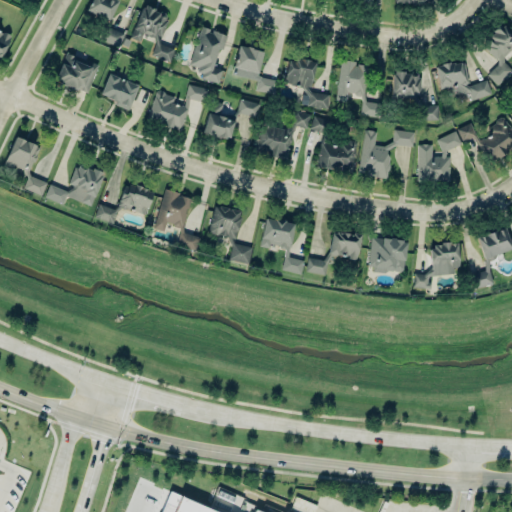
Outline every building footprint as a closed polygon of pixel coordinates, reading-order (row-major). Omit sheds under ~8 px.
[(91,0),(86,11),(110,22),(119,1),(115,0),(91,0)] [(171,62),(175,50),(160,45),(169,15),(142,6),(131,41),(141,44),(144,36),(155,40),(150,56),(171,62)] [(488,76),(500,87),(511,73),(511,69),(502,61),(511,50),(511,34),(502,25),(482,46),(500,63),(488,76)] [(120,49),(125,34),(107,28),(102,42),(120,49)] [(190,65),(199,68),(197,77),(219,83),(223,70),(216,68),(225,35),(200,28),(190,65)] [(11,37),(0,32),(0,58),(1,59),(11,37)] [(260,73),(263,51),(238,47),(235,69),(260,73)] [(55,81),(87,94),(98,67),(66,55),(55,81)] [(316,63),(290,57),(284,84),(311,89),(316,63)] [(347,103),(348,94),(364,97),(368,65),(342,62),(336,102),(347,103)] [(437,66),(439,90),(453,88),(453,87),(468,85),(466,62),(437,66)] [(420,97),(421,74),(393,73),(392,96),(420,97)] [(99,97),(129,109),(139,87),(109,74),(99,97)] [(275,94),(277,81),(259,77),(256,91),(275,94)] [(473,101),(492,95),(487,81),(468,87),(473,101)] [(186,99),(203,101),(206,88),(188,85),(186,99)] [(187,108),(174,105),(176,96),(155,92),(149,123),(183,129),(187,108)] [(310,93),(308,107),(328,110),(330,96),(310,93)] [(258,116),(260,103),(239,100),(238,113),(258,116)] [(382,104),(364,102),(362,116),(380,118),(382,104)] [(222,103),(212,103),(212,115),(222,115),(222,103)] [(439,120),(439,106),(420,107),(421,121),(439,120)] [(311,115),(296,112),(293,126),(308,129),(311,115)] [(203,136),(230,141),(234,120),(207,115),(203,136)] [(327,135),(331,121),(314,116),(310,130),(327,135)] [(511,148),(511,128),(507,118),(488,127),(492,136),(481,141),(490,160),(511,148)] [(463,142),(477,136),(471,124),(458,130),(463,142)] [(292,130),(261,125),(258,148),(270,150),(269,157),(287,160),(292,130)] [(387,179),(391,147),(375,145),(377,132),(365,131),(359,175),(387,179)] [(415,133),(394,131),(393,145),(413,147),(415,133)] [(418,145),(418,177),(420,181),(435,181),(440,179),(450,179),(450,164),(446,152),(462,145),(456,132),(437,140),(442,153),(442,158),(432,158),(432,145),(418,145)] [(40,147),(15,138),(5,164),(30,174),(40,147)] [(356,143),(321,140),(319,167),(354,170),(356,143)] [(45,199),(64,205),(66,198),(93,207),(102,174),(76,166),(69,186),(71,186),(69,192),(49,185),(45,199)] [(41,197),(47,184),(29,176),(23,189),(41,197)] [(153,192),(125,184),(118,208),(145,217),(153,192)] [(192,199),(165,191),(153,230),(164,233),(167,224),(183,229),(192,199)] [(95,218),(113,225),(118,212),(99,205),(95,218)] [(208,234),(235,240),(241,212),(215,206),(208,234)] [(294,224),(265,219),(261,246),(291,250),(294,224)] [(486,261),(511,250),(511,245),(505,228),(478,240),(486,261)] [(309,259),(307,273),(328,276),(330,257),(358,261),(361,237),(332,232),(328,262),(309,259)] [(198,238),(181,233),(177,246),(194,250),(198,238)] [(403,274),(407,243),(372,238),(368,269),(403,274)] [(415,289),(430,288),(430,277),(459,275),(457,244),(430,246),(431,274),(414,275),(415,289)] [(249,264),(252,247),(232,245),(230,262),(249,264)] [(282,270),(301,276),(305,262),(286,257),(282,270)] [(475,273),(478,288),(493,285),(490,269),(475,273)] [(304,511),(314,511),(317,505),(294,496),(291,507),(304,511)] [(176,511),(183,498),(215,511),(253,511),(254,510),(258,511),(176,511)]
